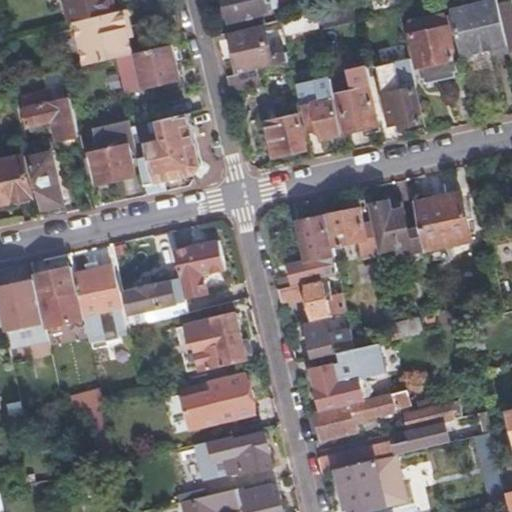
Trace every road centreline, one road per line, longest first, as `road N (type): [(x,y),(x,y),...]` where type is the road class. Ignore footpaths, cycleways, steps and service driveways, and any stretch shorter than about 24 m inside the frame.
road 1 (unclassified): [(234,194),(311,511)]
road 2 (residential): [(234,194),(511,135)]
road 3 (residential): [(0,246),(234,194)]
road 4 (unclassified): [(190,0),(234,194)]
